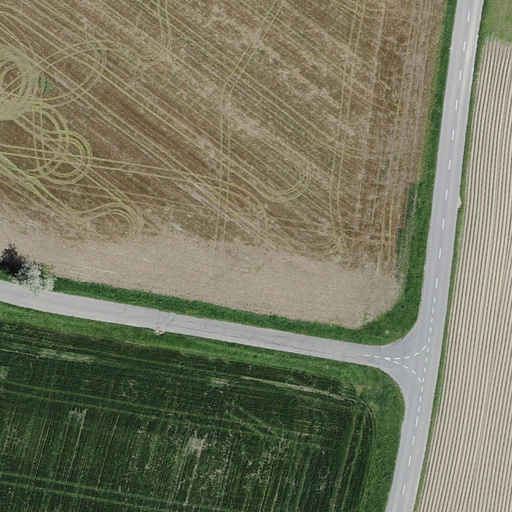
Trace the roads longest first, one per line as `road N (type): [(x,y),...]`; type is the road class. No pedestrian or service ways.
road 1 (unclassified): [(0,290),(424,364)]
road 2 (tertiary): [(424,364),(471,0)]
road 3 (tertiary): [(398,511),(424,364)]
